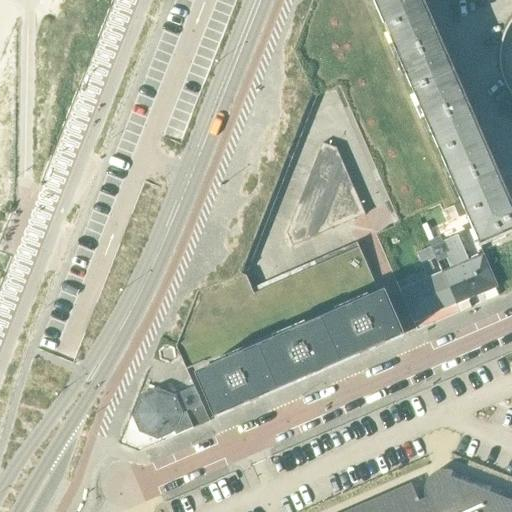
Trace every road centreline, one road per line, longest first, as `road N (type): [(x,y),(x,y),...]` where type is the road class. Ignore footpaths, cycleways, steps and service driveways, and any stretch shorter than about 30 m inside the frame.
road 1 (secondary): [(98,364),(173,219),(258,0)]
road 2 (residential): [(134,511),(112,499),(110,483),(120,472),(158,477),(422,363)]
road 3 (secondary): [(16,511),(94,388),(98,364)]
road 4 (secondary): [(98,364),(0,493)]
